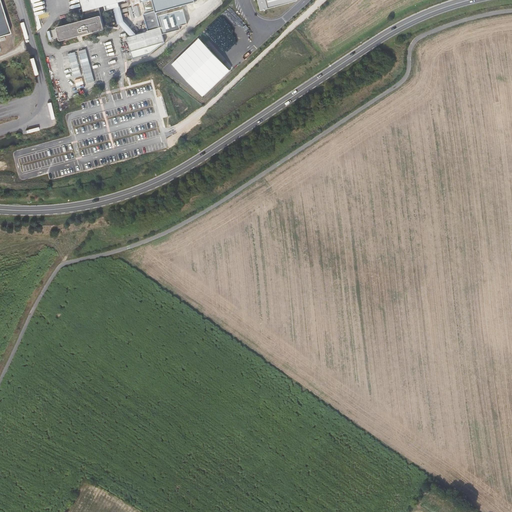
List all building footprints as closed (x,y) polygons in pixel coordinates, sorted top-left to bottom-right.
[(79,0),(82,9),(77,11),(79,20),(53,27),(57,41),(101,30),(96,8),(103,6),(117,2),(125,0),(79,0)] [(258,0),(262,10),(296,1),(296,0),(258,0)] [(0,40),(11,37),(0,1),(0,40)] [(131,37),(138,35),(122,21),(117,2),(103,6),(104,10),(111,9),(115,24),(116,24),(131,37)] [(149,14),(152,13),(151,7),(142,10),(143,15),(149,14)] [(152,13),(149,14),(143,15),(142,16),(146,33),(138,35),(131,37),(125,38),(129,53),(131,60),(147,56),(162,44),(158,29),(154,12),(152,13)] [(227,70),(198,39),(172,63),(202,94),(227,70)]
